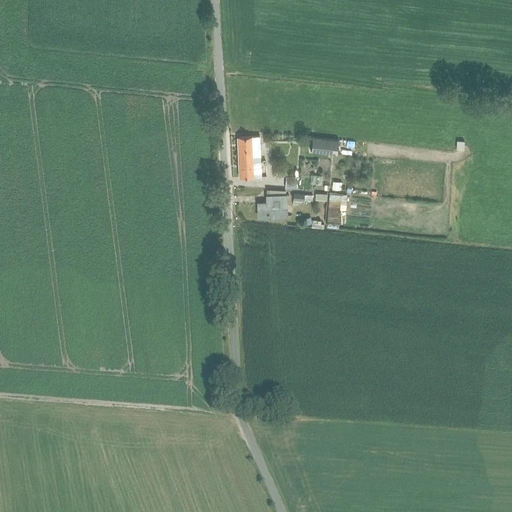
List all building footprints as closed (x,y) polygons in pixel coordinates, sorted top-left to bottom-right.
[(238,136),(238,158),(261,157),(261,136),(238,136)] [(338,140),(337,140),(293,136),(293,142),(311,144),(310,155),(336,158),(338,140)] [(239,177),(262,176),(261,157),(238,158),(239,177)] [(288,173),(274,171),(273,181),(286,183),(288,173)] [(315,171),(314,184),(323,185),(324,172),(315,171)] [(335,186),(344,186),(345,178),(335,177),(335,186)] [(328,191),(316,191),(316,200),(328,200),(328,191)] [(258,218),(289,217),(289,194),(267,194),(267,202),(258,202),(258,218)] [(333,200),(329,224),(341,226),(345,202),(333,200)] [(314,224),(326,224),(327,216),(314,216),(314,224)]
